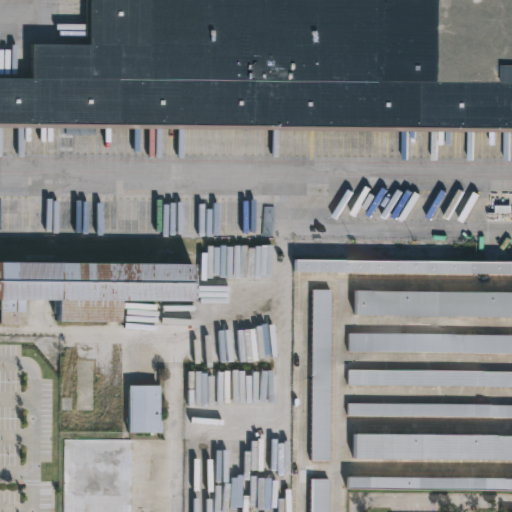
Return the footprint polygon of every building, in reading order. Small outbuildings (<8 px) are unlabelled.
[(511,0),(511,132),(0,128),(0,78),(29,79),(30,46),(84,46),(84,0),(511,0)] [(511,274),(294,274),(294,262),(511,262),(511,274)] [(0,265),(192,267),(191,305),(118,304),(117,325),(55,324),(55,303),(24,302),(24,325),(0,325),(0,265)] [(328,460),(310,460),(312,288),(330,289),(328,460)] [(511,316),(354,316),(354,292),(511,293),(511,316)] [(511,351),(347,350),(348,332),(511,333),(511,351)] [(511,385),(347,385),(347,369),(511,370),(511,385)] [(158,384),(158,419),(161,419),(161,431),(127,431),(127,384),(158,384)] [(511,415),(347,414),(347,402),(511,403),(511,415)] [(93,410),(93,415),(101,415),(101,421),(83,422),(83,410),(70,410),(70,403),(103,403),(103,410),(93,410)] [(511,458),(353,457),(354,432),(511,433),(511,458)] [(62,511),(63,438),(131,438),(131,440),(130,484),(133,484),(132,505),(130,505),(130,511),(62,511)] [(511,489),(346,488),(346,475),(511,476),(511,489)] [(327,511),(309,511),(310,478),(328,478),(327,511)]
